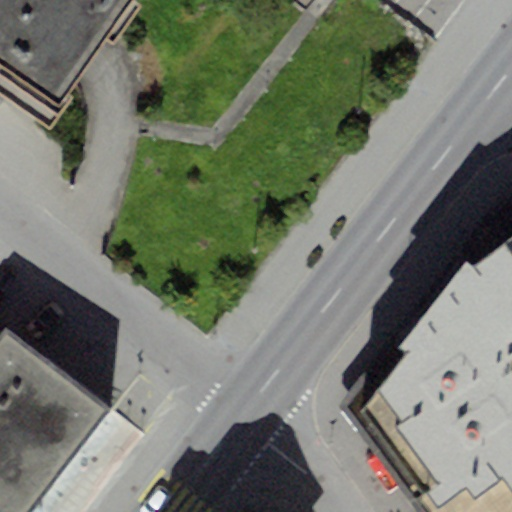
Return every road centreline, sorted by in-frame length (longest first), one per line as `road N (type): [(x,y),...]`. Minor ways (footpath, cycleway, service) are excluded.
road 1 (secondary): [(251,399),(511,67)]
road 2 (secondary): [(162,511),(251,399)]
road 3 (residential): [(336,511),(251,399)]
